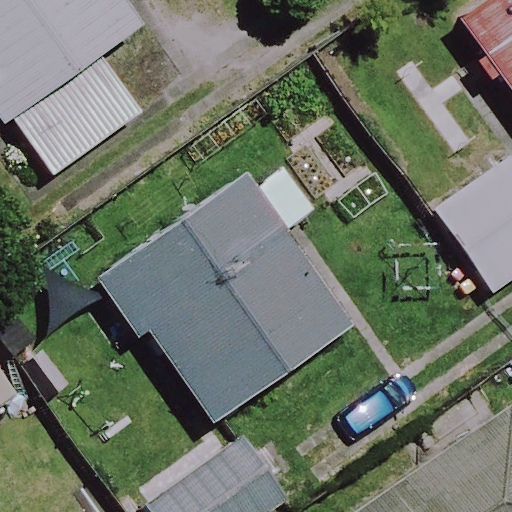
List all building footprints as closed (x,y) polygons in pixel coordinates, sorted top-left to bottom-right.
[(128,31),(104,0),(0,0),(0,148),(32,191),(129,119),(86,62),(128,31)] [(511,0),(475,0),(444,22),(511,118),(511,0)] [(511,275),(511,167),(508,161),(425,214),(478,297),(511,275)] [(341,329),(237,186),(94,291),(199,433),(341,329)] [(511,511),(511,432),(500,415),(361,511),(511,511)] [(252,434),(136,508),(138,511),(269,511),(292,498),(252,434)]
